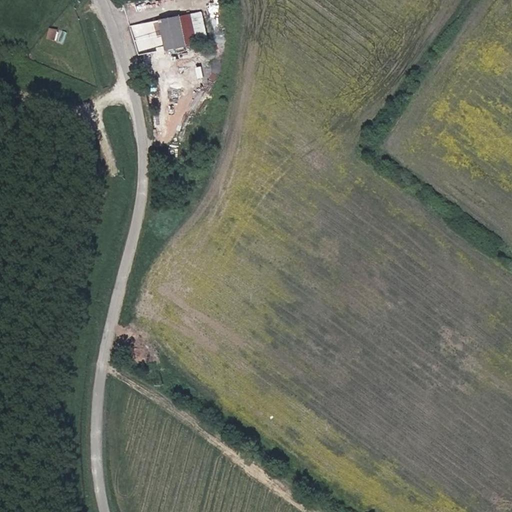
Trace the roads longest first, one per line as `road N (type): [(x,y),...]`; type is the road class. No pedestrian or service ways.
road 1 (unclassified): [(104,511),(98,409),(143,203),(145,148),(131,78),(102,0)]
road 2 (track): [(310,511),(104,356)]
